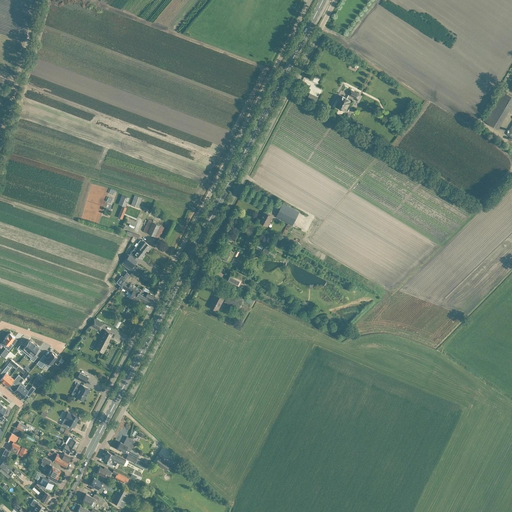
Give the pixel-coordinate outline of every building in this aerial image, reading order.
[(348,94),(357,99),(359,94),(351,89),(348,94)] [(511,97),(502,91),(484,121),(498,129),(511,105),(511,97)] [(340,98),(336,106),(341,108),(341,109),(343,110),(344,109),(346,110),(350,100),(347,99),(343,96),(341,98),(340,98)] [(117,217),(122,219),(127,208),(126,207),(130,197),(122,194),(118,204),(122,206),(117,217)] [(134,195),(131,205),(139,208),(142,198),(134,195)] [(283,203),(276,216),(292,225),(300,211),(283,203)] [(268,226),(273,215),(265,210),(262,217),(259,222),(268,226)] [(159,238),(164,227),(149,220),(144,231),(155,236),(159,238)] [(139,244),(136,247),(144,253),(146,250),(148,251),(152,247),(150,245),(146,242),(142,239),(142,240),(140,239),(138,243),(139,244)] [(135,246),(132,250),(135,253),(134,254),(137,255),(140,258),(144,253),(136,247),(135,246)] [(237,256),(239,251),(237,250),(236,252),(229,249),(230,248),(226,246),(225,248),(221,246),(217,255),(226,260),(229,262),(233,254),(237,256)] [(127,257),(124,261),(131,267),(137,261),(134,258),(137,255),(134,254),(135,253),(132,250),(129,254),(128,254),(125,256),(127,257)] [(137,266),(130,274),(136,279),(141,271),(145,272),(146,270),(137,266)] [(120,278),(116,282),(120,285),(121,284),(124,281),(130,274),(127,272),(123,276),(122,275),(120,278)] [(227,280),(239,286),(241,280),(230,274),(227,280)] [(122,284),(122,285),(124,286),(127,287),(130,289),(142,295),(152,300),(155,295),(150,293),(148,292),(149,289),(143,287),(142,289),(141,290),(130,285),(124,281),(123,282),(122,284)] [(129,292),(129,293),(131,294),(129,298),(137,302),(139,298),(139,299),(143,301),(146,302),(150,304),(152,300),(142,295),(130,289),(129,292)] [(230,293),(225,302),(238,309),(243,300),(230,293)] [(210,306),(218,310),(224,298),(216,294),(214,298),(215,298),(210,306)] [(94,319),(92,321),(95,323),(93,326),(100,330),(103,324),(94,319)] [(100,343),(97,349),(103,352),(107,344),(105,343),(107,341),(108,341),(112,333),(105,330),(101,337),(98,342),(100,343)] [(3,341),(6,343),(4,346),(9,350),(13,344),(10,342),(14,337),(15,337),(12,334),(13,334),(11,332),(10,333),(10,332),(9,334),(8,333),(5,338),(3,341)] [(21,342),(17,348),(21,350),(21,349),(26,353),(34,343),(29,339),(25,345),(21,342)] [(34,343),(26,353),(31,357),(30,358),(33,361),(37,356),(34,353),(39,347),(39,346),(37,345),(36,345),(34,343)] [(43,354),(36,363),(41,367),(44,364),(48,367),(57,356),(57,355),(55,353),(55,354),(52,352),(47,357),(43,354)] [(3,375),(0,378),(0,379),(4,383),(10,375),(6,372),(10,367),(7,364),(0,373),(3,375)] [(80,373),(77,378),(81,380),(85,383),(88,377),(84,375),(80,373)] [(10,375),(4,383),(8,386),(12,382),(14,384),(19,379),(21,376),(18,374),(14,379),(10,375)] [(17,386),(13,391),(18,394),(24,387),(26,385),(21,382),(24,378),(21,376),(19,379),(14,384),(17,386)] [(81,384),(75,396),(79,398),(83,400),(87,393),(87,394),(90,389),(86,386),(81,384)] [(24,387),(18,394),(22,398),(26,394),(29,396),(35,388),(32,385),(28,390),(24,387)] [(68,411),(61,424),(71,429),(72,426),(74,427),(76,424),(76,423),(79,418),(71,414),(71,413),(68,411)] [(18,423),(16,427),(22,431),(24,427),(25,425),(19,422),(18,424),(18,423)] [(61,427),(59,431),(63,433),(69,436),(71,432),(65,429),(61,427)] [(12,433),(9,438),(14,441),(17,436),(12,433)] [(69,436),(65,442),(70,445),(70,444),(76,448),(79,442),(75,439),(72,438),(69,436)] [(120,442),(117,448),(122,450),(124,452),(126,448),(130,450),(131,447),(135,440),(127,436),(123,443),(120,442)] [(58,438),(56,440),(59,442),(58,443),(64,446),(62,449),(65,451),(66,451),(67,452),(71,455),(76,448),(70,444),(70,445),(65,442),(58,438)] [(12,443),(8,449),(17,454),(20,447),(21,445),(13,441),(12,443)] [(21,448),(18,454),(24,457),(28,451),(28,449),(22,446),(21,448)] [(52,453),(68,462),(71,457),(66,455),(64,453),(62,455),(54,451),(52,453)] [(107,451),(103,458),(108,461),(111,462),(110,463),(115,465),(116,464),(117,463),(117,462),(119,462),(122,464),(124,465),(126,460),(125,460),(125,458),(115,453),(114,455),(107,451)] [(52,455),(51,456),(54,458),(54,459),(53,460),(59,463),(61,464),(66,467),(68,462),(52,453),(52,455)] [(148,469),(150,465),(128,453),(126,457),(148,469)] [(43,456),(41,460),(43,461),(41,464),(46,466),(43,472),(47,474),(52,476),(56,479),(56,478),(57,478),(58,476),(58,475),(58,474),(60,470),(56,467),(52,465),(49,464),(51,461),(43,456)] [(166,470),(170,464),(159,456),(155,462),(166,470)] [(5,459),(0,464),(0,466),(8,473),(10,470),(13,466),(5,460),(5,459)] [(108,469),(104,467),(104,468),(100,466),(97,472),(104,476),(106,473),(110,475),(112,472),(108,469)] [(112,472),(117,474),(115,477),(124,482),(124,481),(127,482),(129,478),(126,477),(127,477),(118,472),(118,471),(114,469),(112,472)] [(37,473),(35,478),(38,480),(37,483),(46,489),(47,486),(51,488),(51,487),(52,488),(53,485),(53,483),(54,483),(48,480),(48,479),(49,479),(37,473)] [(93,488),(101,492),(104,487),(109,490),(109,489),(112,491),(115,485),(112,484),(108,481),(106,484),(102,482),(99,480),(94,478),(93,481),(92,481),(90,483),(91,484),(91,485),(94,486),(93,488)] [(36,484),(34,486),(40,492),(39,493),(41,495),(40,498),(43,500),(47,502),(51,494),(47,492),(44,491),(36,484)] [(122,507),(130,493),(121,488),(113,502),(122,507)] [(101,497),(94,494),(93,497),(86,493),(83,500),(90,504),(92,500),(102,505),(104,501),(100,499),(101,497)] [(33,499),(31,504),(33,505),(34,506),(36,507),(35,508),(33,511),(34,511),(41,511),(45,507),(40,504),(38,503),(39,502),(33,499)]
